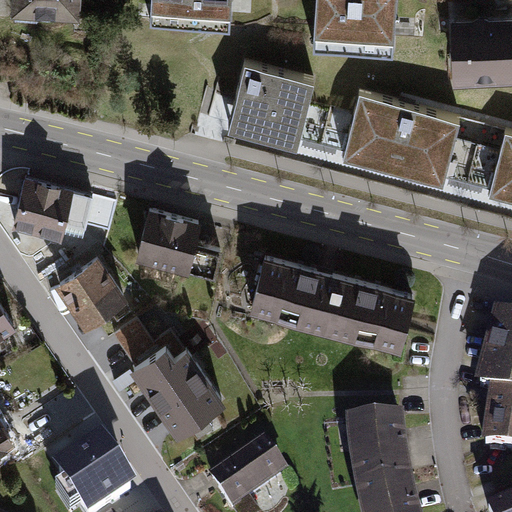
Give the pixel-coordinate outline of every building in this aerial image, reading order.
[(13,0),(13,5),(79,10),(79,0),(13,0)] [(227,0),(141,0),(140,22),(225,28),(227,0)] [(400,0),(314,0),(312,46),(398,50),(400,0)] [(511,12),(448,15),(451,83),(511,80),(511,12)] [(314,78),(247,60),(231,120),(298,138),(314,78)] [(466,116),(359,89),(343,152),(449,180),(466,116)] [(346,122),(328,117),(324,134),(342,138),(346,122)] [(511,129),(496,193),(511,197),(511,129)] [(92,195),(29,180),(18,221),(81,236),(92,195)] [(203,222),(150,209),(138,253),(191,267),(203,222)] [(125,292),(99,253),(60,279),(86,317),(125,292)] [(413,292),(264,257),(252,306),(401,342),(413,292)] [(0,301),(0,330),(13,322),(0,301)] [(511,318),(501,316),(485,382),(497,384),(511,387),(511,318)] [(177,354),(167,341),(131,367),(179,433),(226,398),(188,346),(177,354)] [(511,387),(497,384),(488,445),(511,448),(511,387)] [(0,446),(13,439),(0,417),(0,446)] [(400,417),(352,421),(356,482),(365,511),(416,511),(404,471),(400,417)] [(266,439),(213,473),(234,505),(287,471),(266,439)] [(90,511),(129,487),(100,442),(59,468),(67,480),(54,489),(68,511),(82,502),(88,511),(90,511)] [(511,511),(511,500),(489,509),(490,511),(511,511)]
